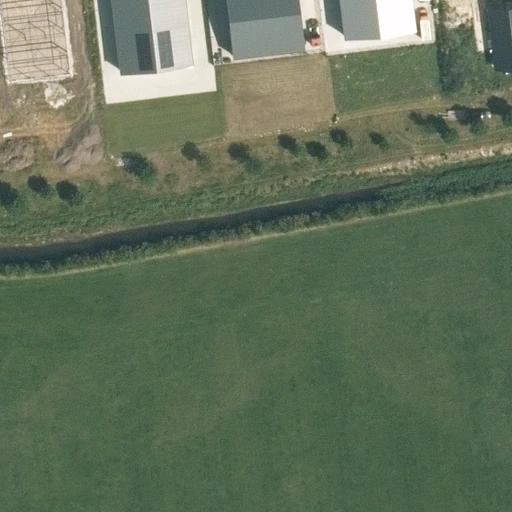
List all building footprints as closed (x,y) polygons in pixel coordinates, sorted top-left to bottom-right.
[(64,32),(60,0),(0,0),(0,7),(4,39),(64,32)] [(110,0),(119,71),(192,62),(184,0),(110,0)] [(225,0),(227,13),(232,55),(304,47),(298,0),(225,0)] [(338,0),(343,36),(414,27),(410,0),(338,0)] [(511,4),(487,8),(494,67),(511,64),(511,4)] [(69,76),(64,32),(4,39),(9,83),(69,76)]
